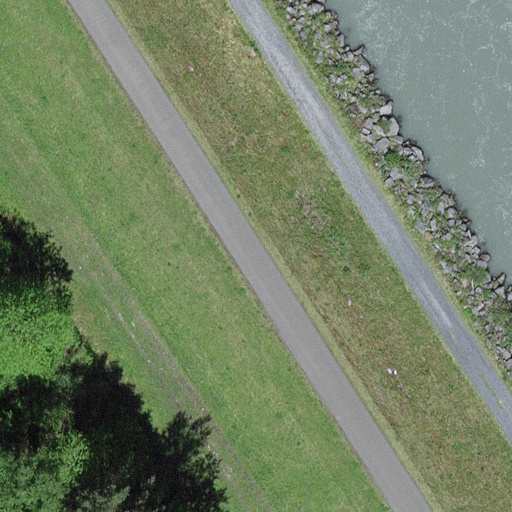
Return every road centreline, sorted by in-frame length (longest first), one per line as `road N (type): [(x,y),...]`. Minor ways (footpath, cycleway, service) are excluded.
road 1 (track): [(88,0),(415,511)]
road 2 (track): [(511,421),(240,0)]
road 3 (track): [(258,511),(0,116)]
